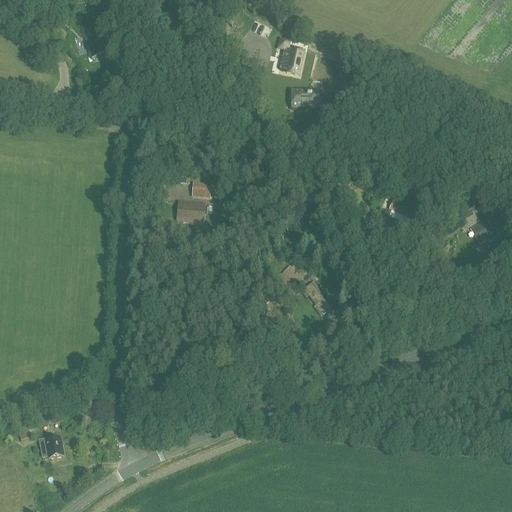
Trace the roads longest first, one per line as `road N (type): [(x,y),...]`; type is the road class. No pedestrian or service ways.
road 1 (tertiary): [(133,468),(511,318)]
road 2 (track): [(511,175),(132,115)]
road 3 (unclassified): [(133,468),(116,386),(132,115)]
road 4 (unclassified): [(64,105),(65,66),(6,0)]
